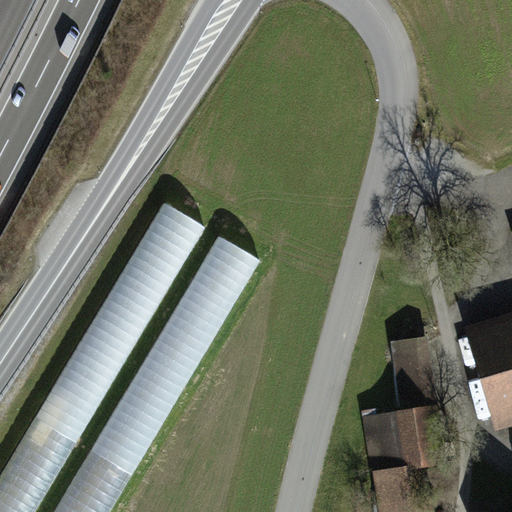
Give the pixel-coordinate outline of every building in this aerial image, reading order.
[(168,199),(0,475),(0,511),(34,511),(209,224),(168,199)] [(221,236),(52,511),(109,511),(262,260),(221,236)] [(511,316),(469,328),(498,425),(511,421),(511,316)] [(426,338),(392,343),(401,409),(435,404),(426,338)] [(432,411),(370,421),(384,511),(428,511),(421,467),(440,464),(432,411)] [(162,454),(127,511),(151,511),(179,465),(162,454)]
